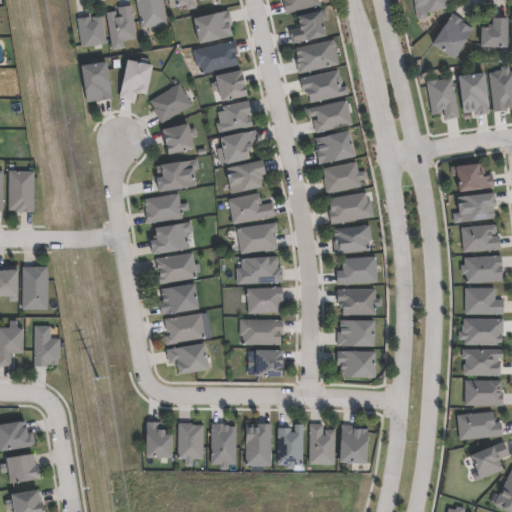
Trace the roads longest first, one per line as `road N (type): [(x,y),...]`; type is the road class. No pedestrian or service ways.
road 1 (secondary): [(354,0),(394,158),(406,267),(406,367),(386,511)]
road 2 (secondary): [(416,511),(436,368),(436,263),(382,0)]
road 3 (residential): [(402,404),(181,400),(156,388),(143,374),(112,175),(122,137)]
road 4 (residential): [(305,402),(299,210),(251,0)]
road 5 (residential): [(0,395),(52,404),(74,511)]
road 6 (residential): [(0,240),(122,236)]
